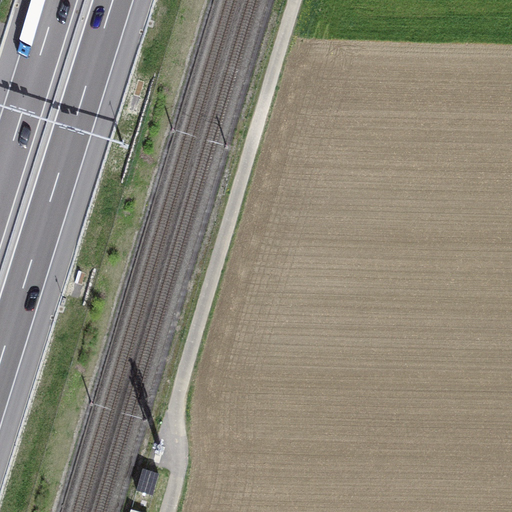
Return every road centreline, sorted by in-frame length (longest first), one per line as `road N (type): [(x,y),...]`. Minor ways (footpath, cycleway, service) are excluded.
road 1 (track): [(168,511),(178,475),(179,393),(295,0)]
road 2 (motorway): [(0,361),(112,0)]
road 3 (motorway): [(57,0),(0,183)]
